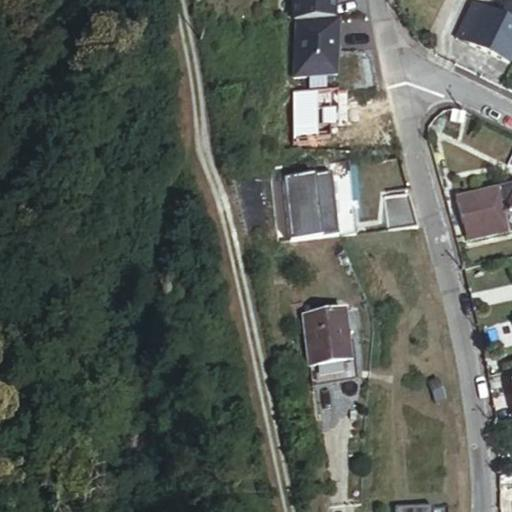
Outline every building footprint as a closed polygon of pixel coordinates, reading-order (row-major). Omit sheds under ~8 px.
[(326,0),(285,0),(288,26),(291,26),(328,23),(326,0)] [(454,37),(504,62),(511,45),(511,9),(503,5),(497,17),(470,4),(454,37)] [(296,81),(338,78),(333,22),(328,23),(291,26),(296,81)] [(444,127),(457,127),(457,114),(444,111),(444,127)] [(511,208),(511,187),(451,199),(456,218),(511,208)] [(511,226),(511,224),(511,208),(456,218),(461,242),(508,233),(511,226)] [(290,377),(326,368),(316,324),(280,332),(290,377)]
